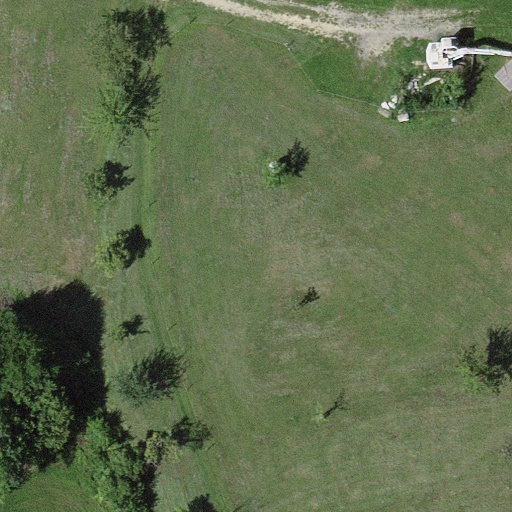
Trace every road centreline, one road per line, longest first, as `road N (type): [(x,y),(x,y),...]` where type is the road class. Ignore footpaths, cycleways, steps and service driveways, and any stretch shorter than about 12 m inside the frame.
road 1 (track): [(198,511),(128,307),(122,233),(129,108),(146,0)]
road 2 (track): [(260,0),(316,15),(392,18)]
